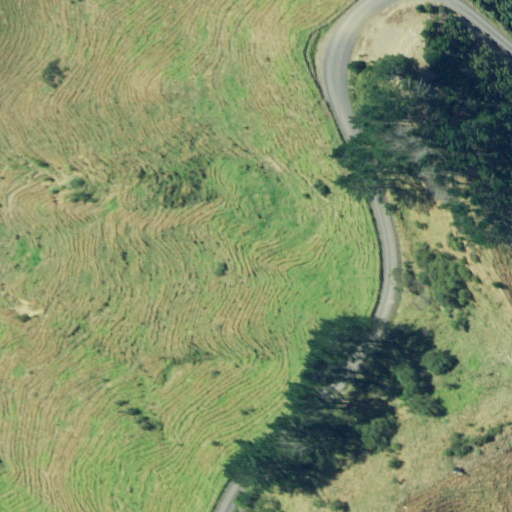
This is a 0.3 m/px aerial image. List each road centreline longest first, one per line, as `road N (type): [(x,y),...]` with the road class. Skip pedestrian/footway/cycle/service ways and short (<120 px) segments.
road 1 (unclassified): [(228,511),(320,394),(358,324),(364,277),(330,75),(337,39),(363,8),(393,0)]
road 2 (unclassified): [(411,0),(437,3),(511,60)]
